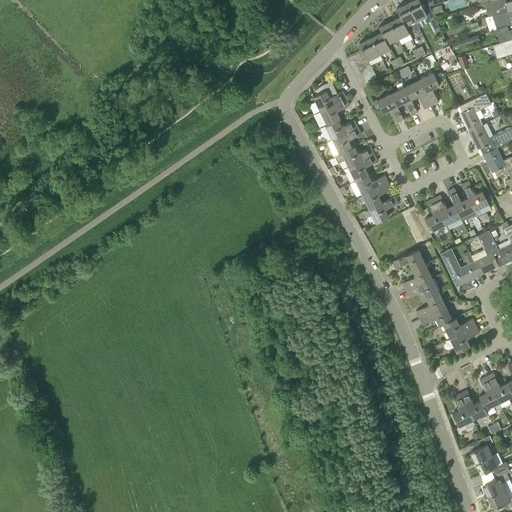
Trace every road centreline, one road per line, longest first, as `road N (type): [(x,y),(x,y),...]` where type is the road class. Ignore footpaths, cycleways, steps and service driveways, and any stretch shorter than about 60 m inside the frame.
road 1 (residential): [(336,48),(284,99),(284,113),(371,273),(418,381)]
road 2 (residential): [(418,381),(465,511)]
road 3 (track): [(117,64),(173,56),(241,64)]
